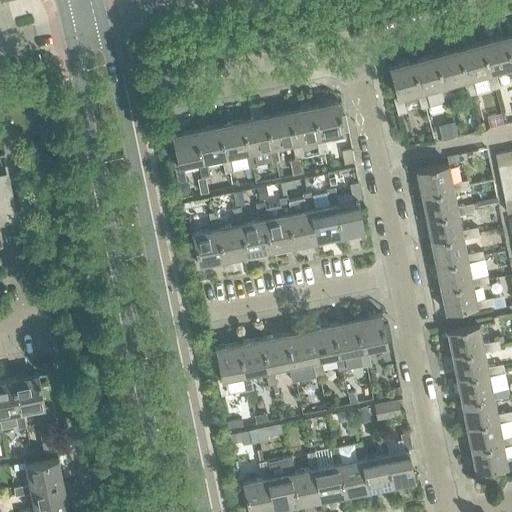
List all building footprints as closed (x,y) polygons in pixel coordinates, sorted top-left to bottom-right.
[(511,61),(504,33),(480,39),(489,71),(486,71),(490,87),(498,84),(494,69),(509,65),(511,64),(511,61)] [(480,39),(458,46),(467,77),(463,78),(467,93),(475,91),(471,76),(486,71),(489,71),(480,39)] [(458,46),(435,52),(444,83),(440,84),(444,99),(452,97),(448,82),(463,78),(467,77),(458,46)] [(435,52),(411,59),(420,90),(416,91),(420,106),(444,99),(440,84),(444,83),(435,52)] [(401,95),(416,91),(420,90),(411,59),(388,65),(396,96),(393,97),(397,112),(405,110),(401,95)] [(336,101),(313,105),(323,153),(327,152),(324,136),(342,132),(336,101)] [(313,105),(289,110),(299,157),(303,156),(300,140),(315,137),(318,153),(323,153),(313,105)] [(289,110),(265,115),(275,162),(279,161),(276,145),(291,142),(294,158),(299,157),(289,110)] [(265,115),(242,120),(252,167),(256,166),(253,150),(267,147),(271,163),(275,162),(265,115)] [(242,120),(218,124),(228,171),(233,171),(229,155),(244,152),(248,168),(252,167),(242,120)] [(453,120),(438,124),(441,138),(457,135),(453,120)] [(218,124),(195,129),(205,176),(209,175),(206,159),(221,156),(224,172),(228,171),(218,124)] [(200,177),(205,176),(195,129),(171,134),(177,165),(173,166),(177,182),(185,180),(182,164),(197,161),(200,177)] [(171,134),(167,135),(173,166),(177,165),(171,134)] [(511,149),(494,153),(496,165),(511,161),(511,149)] [(457,153),(446,155),(448,163),(459,161),(457,153)] [(511,161),(496,165),(498,177),(511,174),(511,161)] [(415,169),(420,193),(452,186),(453,190),(468,187),(466,178),(451,182),(447,162),(415,169)] [(0,225),(18,221),(7,172),(0,173),(0,225)] [(511,174),(498,177),(501,189),(511,186),(511,174)] [(180,182),(177,186),(179,193),(183,195),(187,194),(190,190),(188,183),(185,181),(180,182)] [(334,187),(330,188),(339,235),(362,230),(356,199),(360,198),(357,182),(348,184),(349,192),(336,195),(334,187)] [(265,185),(257,187),(259,199),(268,197),(265,185)] [(420,193),(425,216),(457,210),(457,214),(473,211),(471,202),(456,205),(453,190),(452,186),(420,193)] [(511,186),(501,189),(503,200),(511,198),(511,186)] [(310,192),(306,193),(315,239),(339,235),(330,188),(325,189),(326,191),(311,194),(310,192)] [(283,197),(282,197),(292,244),(315,239),(306,193),(302,193),(302,197),(287,200),(286,197),(283,197)] [(495,196),(476,200),(477,206),(496,202),(495,196)] [(263,201),(259,202),(268,249),(292,244),(282,197),(278,198),(279,204),(264,207),(263,201)] [(511,211),(511,198),(503,200),(506,213),(511,211)] [(239,206),(235,207),(244,254),(268,249),(259,202),(254,203),(258,218),(243,221),(239,206)] [(216,211),(211,212),(220,259),(244,254),(235,207),(231,208),(234,223),(219,226),(216,211)] [(425,216),(430,239),(461,233),(462,238),(478,234),(473,211),(457,214),(457,210),(425,216)] [(197,263),(220,259),(211,212),(208,213),(211,228),(190,232),(197,263)] [(430,239),(434,263),(466,256),(467,261),(481,258),(483,258),(478,234),(462,238),(461,233),(430,239)] [(434,263),(439,287),(471,280),(472,285),(488,282),(487,278),(486,273),(484,273),(481,258),(467,261),(466,256),(434,263)] [(504,270),(486,273),(487,278),(505,274),(504,270)] [(475,299),(472,285),(471,280),(439,287),(444,310),(476,304),(476,308),(492,304),(491,296),(475,299)] [(380,313),(356,318),(365,366),(371,364),(367,348),(386,344),(380,313)] [(356,318),(333,323),(342,370),(365,366),(356,318)] [(445,329),(450,353),(482,347),(483,351),(499,348),(497,339),(481,342),(477,322),(445,329)] [(333,323),(309,328),(319,375),(323,374),(320,358),(334,355),(337,371),(342,370),(333,323)] [(309,328),(285,332),(295,380),(300,379),(297,363),(311,360),(314,376),(319,375),(309,328)] [(285,332),(261,337),(271,385),(276,384),(273,368),(287,365),(291,381),(295,380),(285,332)] [(261,337),(238,342),(244,374),(249,373),(263,370),(267,386),(271,385),(261,337)] [(252,389),(249,373),(244,374),(238,342),(214,347),(220,378),(217,379),(220,395),(249,390),(252,389)] [(450,353),(455,377),(487,371),(488,375),(503,371),(502,363),(486,366),(483,351),(482,347),(450,353)] [(455,377),(460,400),(492,394),(493,398),(508,395),(503,371),(488,375),(487,371),(455,377)] [(37,372),(13,377),(19,411),(22,410),(38,407),(41,422),(50,421),(47,405),(44,406),(37,372)] [(13,377),(0,379),(0,423),(1,429),(17,426),(17,427),(25,426),(22,410),(19,411),(13,377)] [(252,389),(249,390),(251,403),(257,402),(254,388),(252,389)] [(347,392),(349,403),(357,401),(355,390),(347,392)] [(460,400),(465,424),(497,418),(498,422),(511,419),(511,412),(511,410),(496,414),(493,398),(492,394),(460,400)] [(376,417),(400,412),(397,398),(373,403),(376,417)] [(367,405),(353,408),(356,423),(370,420),(367,405)] [(351,408),(336,411),(338,421),(353,418),(351,408)] [(269,413),(254,416),(255,422),(270,419),(269,413)] [(241,418),(226,421),(227,428),(242,425),(241,418)] [(465,424),(470,447),(501,440),(502,445),(511,443),(511,419),(498,422),(497,418),(465,424)] [(266,425),(256,427),(259,441),(268,439),(266,425)] [(240,430),(228,433),(230,442),(242,440),(240,430)] [(376,438),(379,453),(383,453),(389,483),(414,478),(407,448),(411,447),(408,430),(399,432),(400,439),(386,442),(385,436),(376,438)] [(53,431),(40,434),(43,450),(56,447),(53,431)] [(501,440),(470,447),(475,471),(506,464),(507,468),(511,467),(511,443),(502,445),(501,440)] [(343,493),(366,488),(359,457),(364,456),(361,441),(338,446),(341,461),(336,462),(343,493)] [(317,466),(312,467),(319,498),(343,493),(336,462),(341,461),(338,446),(314,451),(317,466)] [(366,488),(389,483),(383,453),(379,453),(365,456),(364,456),(359,457),(366,488)] [(263,461),(262,461),(271,508),(295,503),(289,472),(292,471),(289,456),(263,461)] [(16,495),(31,492),(30,490),(63,483),(58,457),(25,463),(26,468),(29,484),(14,487),(16,495)] [(24,461),(13,463),(14,470),(26,468),(25,463),(24,461)] [(248,511),(251,511),(271,508),(262,461),(258,462),(261,478),(242,482),(248,511)] [(312,467),(292,471),(289,472),(295,503),(319,498),(312,467)] [(19,511),(42,511),(68,507),(63,483),(30,490),(31,492),(34,508),(19,511)]
